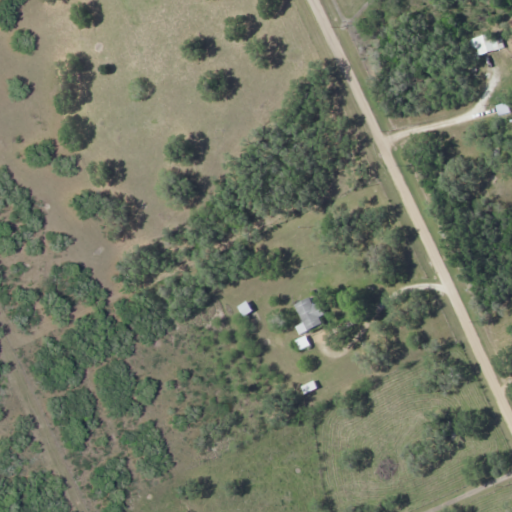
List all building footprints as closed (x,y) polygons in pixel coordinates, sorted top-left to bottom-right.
[(469,39),(489,33),(495,41),(501,37),(504,48),(474,57),(469,39)] [(507,101),(496,105),(500,116),(511,112),(507,101)] [(311,298),(297,306),(306,323),(297,328),(301,334),(322,323),(319,317),(324,314),(319,304),(313,304),(311,298)] [(248,301),(239,307),(245,316),(254,310),(248,301)] [(306,336),(298,340),(302,350),(310,346),(306,336)] [(315,381),(302,387),(306,394),(318,389),(315,381)]
